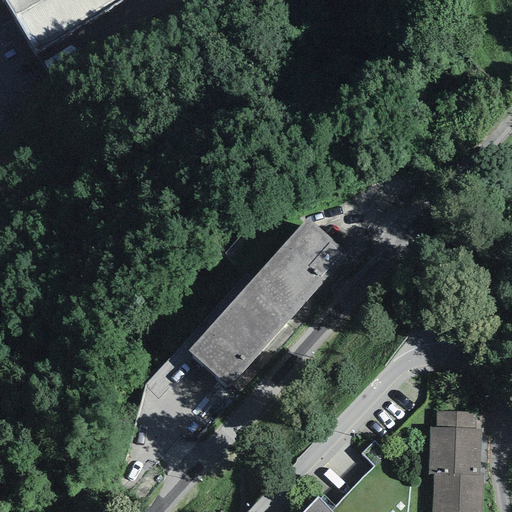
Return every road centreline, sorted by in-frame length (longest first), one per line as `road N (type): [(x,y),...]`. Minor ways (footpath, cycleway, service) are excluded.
road 1 (residential): [(155,511),(389,243),(511,122)]
road 2 (residential): [(511,416),(466,361),(440,354),(409,360),(260,511)]
